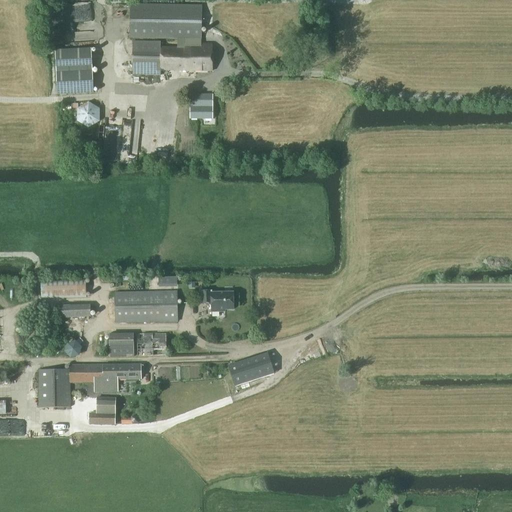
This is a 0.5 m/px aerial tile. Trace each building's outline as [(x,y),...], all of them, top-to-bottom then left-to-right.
[(201,40),(201,7),(130,6),(129,39),(177,40),(201,40)] [(212,71),(211,44),(201,44),(201,40),(177,40),(177,49),(160,49),(160,70),(212,71)] [(160,70),(160,49),(160,42),(132,42),(132,48),(133,70),(133,76),(160,77),(160,70)] [(57,96),(93,94),(91,49),(54,51),(57,96)] [(212,95),(189,95),(189,120),(213,120),(212,106),(212,95)] [(77,109),(77,122),(88,128),(100,122),(99,109),(89,103),(77,109)] [(40,298),(86,297),(86,282),(40,283),(40,298)] [(115,323),(177,322),(177,292),(114,293),(115,323)] [(233,310),(233,293),(211,294),(211,292),(202,292),(202,304),(211,304),(211,313),(219,312),(219,310),(233,310)] [(61,319),(91,317),(90,305),(60,307),(61,319)] [(137,357),(167,356),(166,334),(137,335),(137,357)] [(109,357),(134,357),(133,335),(109,335),(109,357)] [(79,356),(82,348),(75,341),(66,343),(64,352),(70,359),(79,356)] [(69,370),(38,371),(38,408),(70,407),(70,383),(102,383),(102,393),(117,392),(117,380),(140,380),(140,366),(140,365),(69,366),(69,370)] [(89,424),(96,424),(115,425),(115,399),(97,398),(96,414),(89,414),(89,424)]
